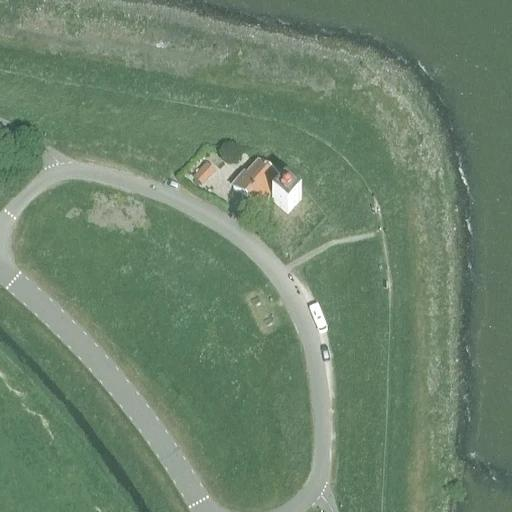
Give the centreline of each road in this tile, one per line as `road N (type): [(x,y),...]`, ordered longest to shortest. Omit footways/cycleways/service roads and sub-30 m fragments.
road 1 (unclassified): [(314,487),(323,440),(316,364),(308,325),(283,278),(244,238),(195,206),(105,174),(62,172)]
road 2 (tertiary): [(203,511),(131,403),(0,267)]
